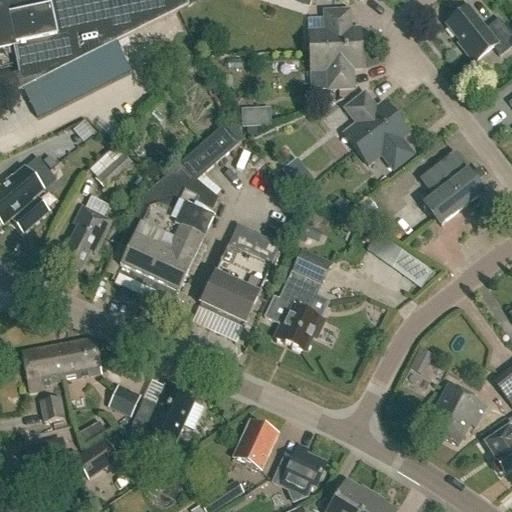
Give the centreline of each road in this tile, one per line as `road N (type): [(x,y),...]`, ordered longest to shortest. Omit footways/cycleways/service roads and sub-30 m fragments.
road 1 (tertiary): [(352,437),(0,278)]
road 2 (unclassified): [(352,437),(411,328),(511,244)]
road 3 (residential): [(511,181),(393,26),(425,0)]
road 4 (tertiary): [(474,511),(352,437)]
